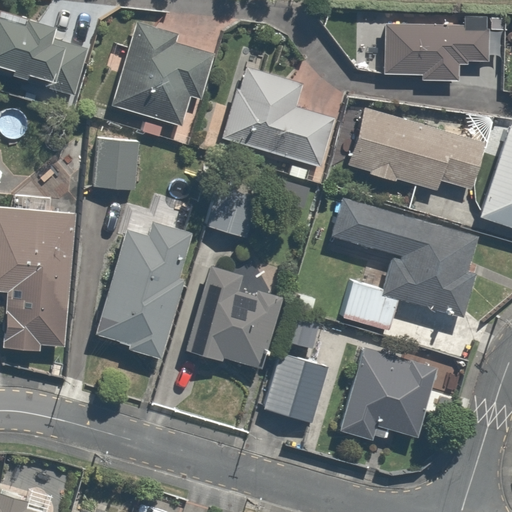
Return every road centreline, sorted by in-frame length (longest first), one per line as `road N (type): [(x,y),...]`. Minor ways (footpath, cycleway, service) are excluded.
road 1 (residential): [(0,415),(387,511)]
road 2 (residential): [(511,108),(348,84),(335,79),(287,16),(174,0)]
road 3 (residential): [(459,511),(480,425),(511,352)]
